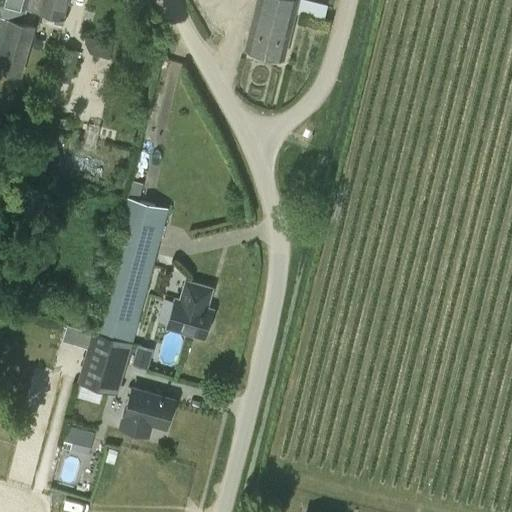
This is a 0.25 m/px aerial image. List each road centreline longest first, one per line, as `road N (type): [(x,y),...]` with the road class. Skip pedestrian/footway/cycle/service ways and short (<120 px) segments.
road 1 (unclassified): [(221,511),(278,261),(273,214),(249,147)]
road 2 (unclassified): [(249,147),(327,86),(348,0)]
road 3 (unclassified): [(249,147),(165,0)]
